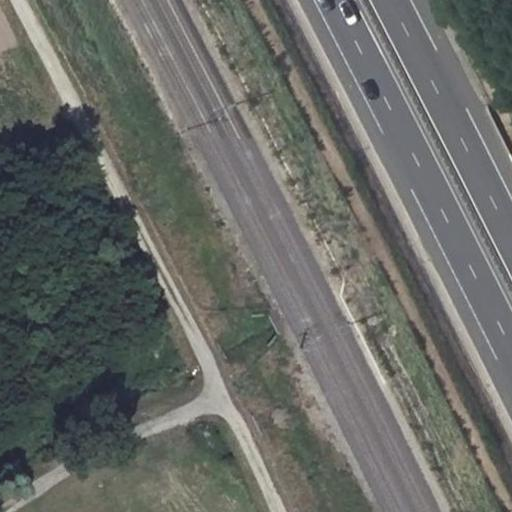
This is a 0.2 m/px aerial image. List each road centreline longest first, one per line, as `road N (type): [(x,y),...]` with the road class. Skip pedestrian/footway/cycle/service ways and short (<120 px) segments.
road 1 (track): [(18,0),(223,394),(274,511)]
road 2 (motorway): [(331,0),(511,354)]
road 3 (motorway): [(511,237),(390,0)]
road 4 (track): [(1,511),(223,394)]
